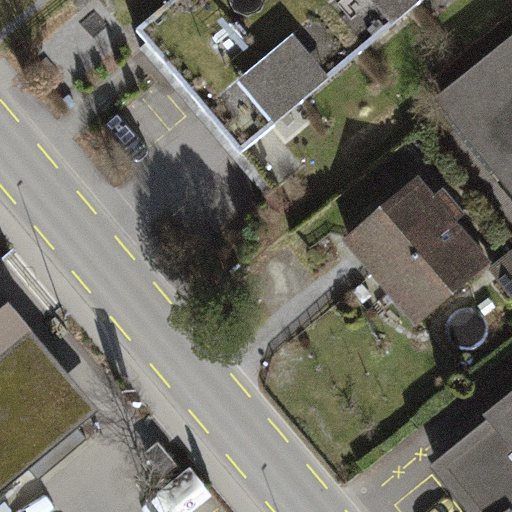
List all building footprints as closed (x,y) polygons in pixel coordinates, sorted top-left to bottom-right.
[(241,155),(425,0),(174,0),(137,31),(241,155)] [(495,423),(440,468),(475,511),(511,511),(511,45),(443,102),(511,184),(511,402),(492,419),(495,423)] [(511,200),(438,110),(421,123),(511,234),(511,200)] [(481,263),(417,187),(352,241),(416,317),(481,263)] [(511,253),(493,268),(511,293),(511,253)] [(0,483),(79,418),(0,324),(0,483)]
